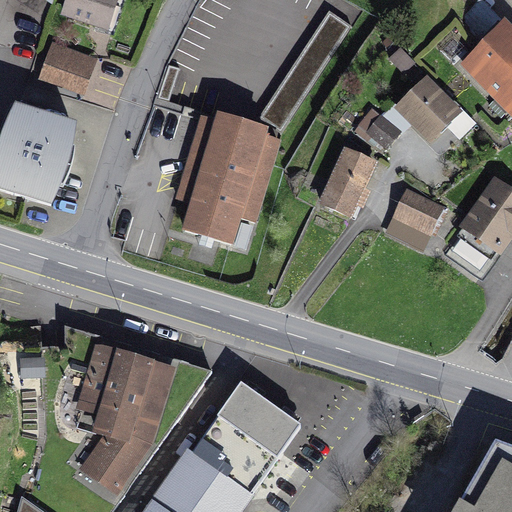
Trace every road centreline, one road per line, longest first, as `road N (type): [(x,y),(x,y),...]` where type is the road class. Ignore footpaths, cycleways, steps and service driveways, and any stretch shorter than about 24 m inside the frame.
road 1 (primary): [(80,270),(511,402)]
road 2 (residential): [(80,270),(126,126),(182,0)]
